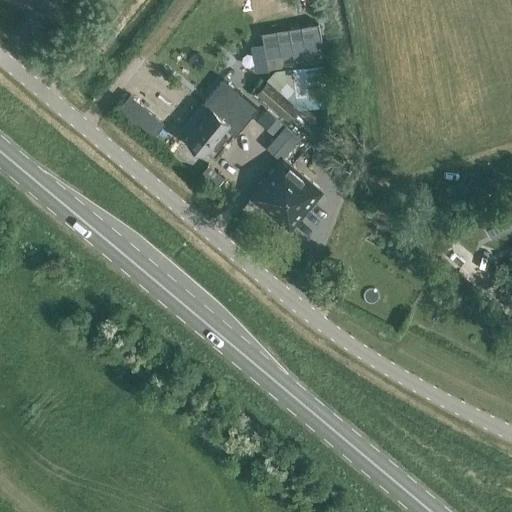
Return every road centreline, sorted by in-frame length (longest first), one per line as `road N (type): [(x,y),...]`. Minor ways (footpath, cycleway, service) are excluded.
road 1 (unclassified): [(511,435),(427,394),(304,316),(0,60)]
road 2 (primary): [(432,511),(0,144)]
road 3 (track): [(128,0),(89,48),(37,90)]
